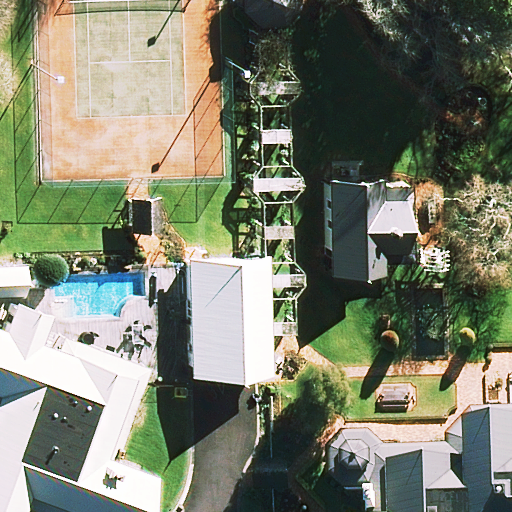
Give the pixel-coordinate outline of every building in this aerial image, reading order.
[(293,10),(295,3),(294,0),(232,0),(232,1),(233,8),(236,15),(240,21),(246,26),(254,30),(262,31),(271,30),(279,27),(285,23),(290,17),(293,10)] [(402,177),(323,176),(323,282),(376,282),(376,266),(402,266),(402,177)] [(263,383),(261,264),(184,265),(186,384),(263,383)] [(0,270),(0,302),(20,303),(21,272),(0,270)] [(33,351),(43,322),(8,309),(5,319),(0,316),(0,511),(17,511),(18,510),(24,511),(136,511),(149,479),(101,463),(134,370),(98,358),(93,372),(33,351)] [(511,511),(511,375),(509,376),(508,414),(481,413),(448,456),(356,454),(354,511),(511,511)]
